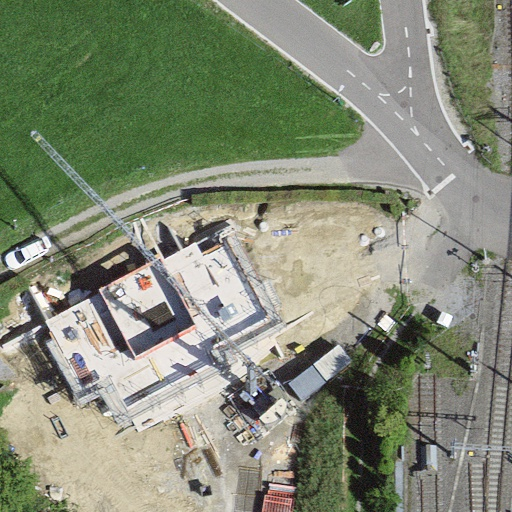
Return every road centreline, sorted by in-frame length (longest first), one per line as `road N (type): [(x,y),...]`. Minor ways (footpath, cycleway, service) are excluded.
road 1 (residential): [(403,107),(255,0)]
road 2 (residential): [(511,217),(457,178),(403,107)]
